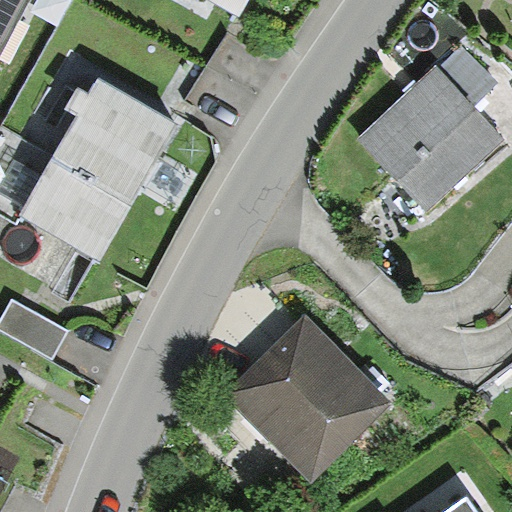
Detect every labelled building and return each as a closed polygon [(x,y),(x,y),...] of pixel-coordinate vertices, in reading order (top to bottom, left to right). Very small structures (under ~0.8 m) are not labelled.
[(0,0),(0,37),(18,0),(0,0)] [(259,0),(218,0),(251,17),(259,0)] [(487,98),(505,82),(467,40),(449,57),(487,98)] [(437,69),(362,137),(427,209),(502,141),(437,69)] [(96,75),(53,158),(0,130),(0,206),(34,224),(37,219),(112,258),(183,121),(96,75)] [(297,317),(218,391),(308,485),(386,410),(297,317)] [(0,388),(9,373),(0,367),(0,388)] [(481,511),(468,491),(433,511),(481,511)]
